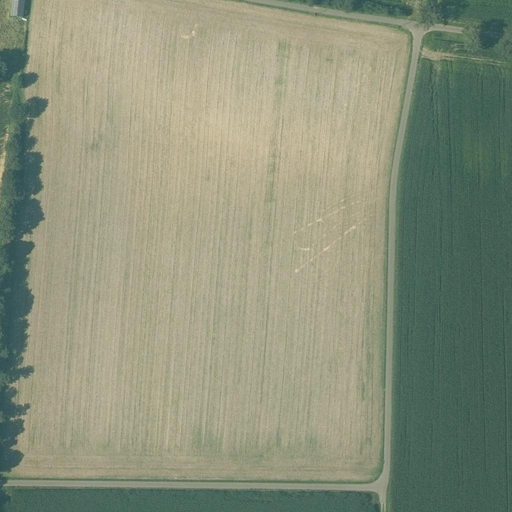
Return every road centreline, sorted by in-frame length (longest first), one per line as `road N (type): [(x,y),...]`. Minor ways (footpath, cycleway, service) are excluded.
road 1 (residential): [(0,486),(384,488),(389,203),(419,28)]
road 2 (residential): [(419,28),(245,0)]
